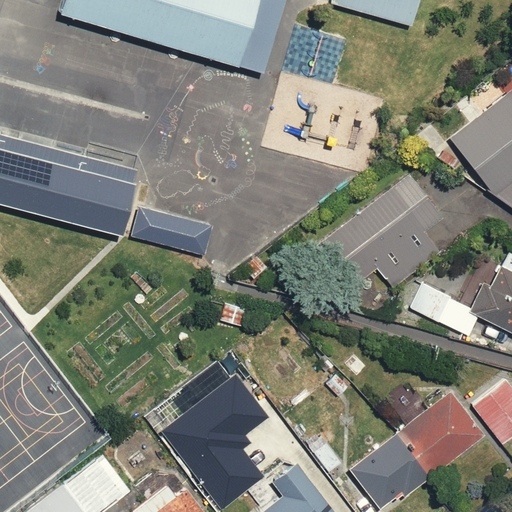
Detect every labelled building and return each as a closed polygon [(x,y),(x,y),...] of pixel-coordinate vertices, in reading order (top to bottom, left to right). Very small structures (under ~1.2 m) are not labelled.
[(60,0),(57,11),(261,70),(281,0),(60,0)] [(328,0),(328,2),(410,25),(417,0),(328,0)] [(511,79),(440,133),(482,190),(511,210),(511,79)] [(0,201),(120,233),(136,168),(0,132),(0,201)] [(437,213),(402,165),(292,246),(330,299),(375,265),(386,279),(436,242),(423,224),(437,213)] [(210,224),(136,206),(129,236),(203,254),(210,224)] [(511,250),(497,243),(469,303),(465,309),(474,313),(511,331),(511,250)] [(465,309),(469,303),(418,278),(405,303),(465,332),(474,313),(465,309)] [(251,301),(222,292),(214,319),(243,327),(251,301)] [(236,351),(205,375),(232,410),(263,387),(236,351)] [(479,430),(445,385),(343,462),(377,507),(479,430)] [(279,491),(251,511),(335,511),(293,458),(268,477),(279,491)] [(81,483),(72,470),(19,509),(21,511),(99,511),(128,491),(108,464),(81,483)] [(127,511),(208,511),(176,470),(126,510),(127,511)]
